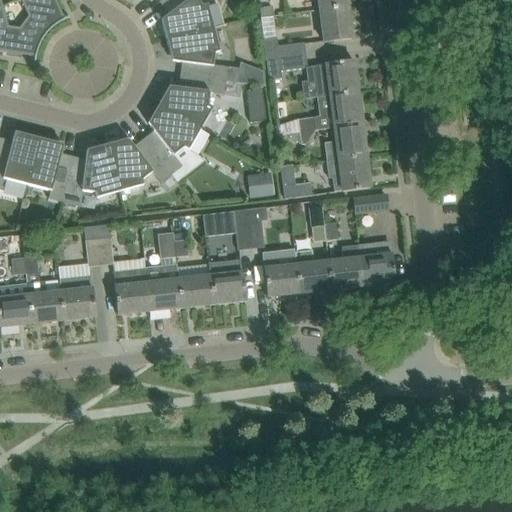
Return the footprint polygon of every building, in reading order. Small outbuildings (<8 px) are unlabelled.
[(60,23),(64,20),(55,0),(30,0),(22,4),(27,17),(19,29),(6,27),(6,28),(3,52),(36,57),(37,52),(38,49),(39,46),(40,43),(42,40),(45,36),(48,32),(50,29),(53,27),(57,24),(60,23)] [(213,29),(206,5),(201,7),(195,0),(163,0),(159,4),(168,15),(160,21),(166,41),(213,29)] [(317,0),(319,11),(347,7),(345,0),(257,0),(258,1),(263,0),(317,0)] [(347,7),(319,11),(324,43),(351,40),(347,7)] [(259,9),(260,19),(272,18),(271,8),(259,9)] [(219,52),(213,29),(166,41),(171,62),(181,63),(179,76),(225,82),(227,68),(212,66),(214,54),(219,52)] [(263,40),(266,61),(305,56),(303,43),(276,47),(275,39),(263,40)] [(305,56),(266,61),(268,81),(280,80),(279,72),(307,69),(305,56)] [(315,99),(357,93),(352,61),(310,66),(315,99)] [(207,106),(209,94),(223,96),(225,82),(179,76),(178,88),(168,87),(158,106),(200,130),(212,109),(207,106)] [(261,90),(245,92),(249,124),(265,122),(261,90)] [(314,131),(334,128),(361,125),(357,93),(315,99),(317,116),(312,118),(296,119),(273,127),(274,136),(299,133),(314,131)] [(188,151),(200,130),(158,106),(147,124),(153,132),(143,140),(171,176),(182,167),(173,156),(183,148),(188,151)] [(323,144),(325,162),(365,157),(361,125),(334,128),(336,142),(323,144)] [(307,140),(314,131),(299,133),(301,144),(306,145),(307,140)] [(26,186),(38,139),(14,133),(12,142),(0,139),(0,187),(1,187),(3,180),(26,186)] [(47,199),(61,203),(72,158),(60,154),(63,145),(38,139),(26,186),(49,192),(47,199)] [(171,176),(143,140),(133,147),(127,140),(106,146),(119,192),(143,186),(142,181),(151,173),(160,185),(171,176)] [(119,192),(106,146),(86,151),(85,161),(72,158),(61,203),(80,208),(82,192),(94,194),(96,199),(119,192)] [(365,157),(325,162),(327,179),(330,178),(332,192),(342,191),(342,192),(369,189),(365,157)] [(280,168),(284,200),(311,196),(310,184),(293,186),(291,166),(280,168)] [(270,175),(247,177),(250,199),(273,196),(270,175)] [(387,212),(385,196),(352,200),(354,216),(387,212)] [(321,208),(308,209),(310,227),(323,226),(321,208)] [(250,250),(245,211),(233,212),(237,251),(250,250)] [(246,211),(245,211),(250,250),(263,249),(260,221),(247,223),(246,211)] [(335,225),(323,226),(325,242),(337,240),(335,225)] [(108,226),(96,227),(100,267),(113,265),(108,226)] [(325,242),(323,226),(310,227),(312,243),(325,242)] [(100,267),(96,227),(83,229),(87,268),(100,267)] [(24,274),(27,296),(30,324),(62,320),(58,280),(38,282),(35,258),(30,258),(28,235),(21,236),(23,259),(25,274),(24,274)] [(172,235),(160,237),(160,244),(162,260),(175,258),(173,242),(172,235)] [(185,241),(173,242),(175,258),(187,257),(185,241)] [(374,245),(358,246),(362,286),(394,283),(392,255),(376,257),(374,245)] [(342,261),(327,262),(330,290),(362,286),(358,246),(341,248),(342,261)] [(294,254),(295,266),(298,294),(330,290),(327,262),(312,264),(311,252),(294,254)] [(298,294),(295,266),(280,268),(279,257),(262,259),(266,297),(298,294)] [(12,276),(24,274),(25,274),(23,259),(11,260),(12,276)] [(209,277),(212,305),(245,301),(242,274),(240,274),(239,260),(208,264),(209,277)] [(144,268),(145,282),(149,312),(180,308),(177,281),(176,269),(160,271),(159,267),(144,268)] [(149,312),(145,282),(144,268),(113,272),(114,288),(113,288),(116,315),(149,312)] [(58,279),(58,280),(62,320),(95,317),(92,289),(90,289),(88,276),(58,279)] [(177,281),(180,308),(212,305),(209,277),(177,281)] [(27,296),(0,299),(0,327),(30,324),(27,296)]
